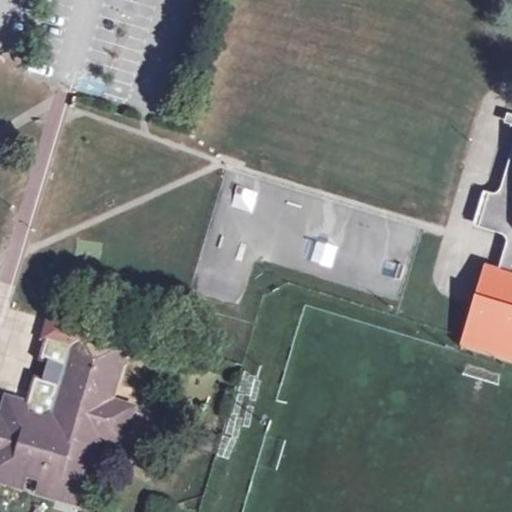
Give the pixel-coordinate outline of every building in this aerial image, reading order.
[(511,157),(501,190),(501,195),(502,198),(504,201),(507,202),(511,204),(511,214),(494,208),(487,207),(484,208),(480,211),(480,217),(483,222),(510,230),(511,230),(511,272),(510,278),(496,273),(484,269),(463,337),(461,343),(511,358),(511,157)] [(511,272),(511,230),(510,230),(496,273),(510,278),(511,272)] [(318,241),(310,260),(330,267),(337,248),(318,241)] [(0,480),(18,486),(22,474),(36,478),(33,490),(74,503),(95,435),(110,439),(121,402),(106,397),(117,361),(129,352),(122,341),(73,326),(67,342),(72,344),(69,351),(65,350),(46,409),(44,419),(21,412),(24,402),(7,397),(1,417),(0,416),(0,480)] [(31,402),(24,402),(21,412),(44,419),(46,409),(42,410),(43,406),(31,402)] [(122,446),(133,409),(121,402),(110,439),(122,446)]
